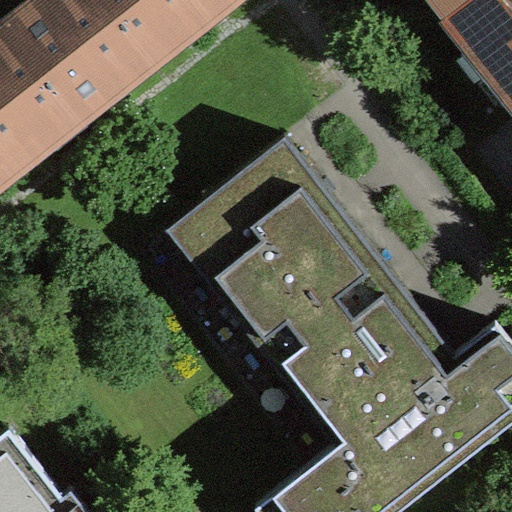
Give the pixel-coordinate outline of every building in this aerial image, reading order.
[(114,84),(48,0),(27,0),(0,21),(0,173),(12,164),(3,152),(74,97),(83,109),(114,84)] [(48,0),(114,84),(146,59),(137,47),(197,0),(213,0),(217,4),(221,0),(48,0)] [(511,0),(450,0),(443,6),(470,40),(474,36),(511,83),(511,88),(510,90),(511,92),(511,0)] [(455,349),(284,130),(166,222),(335,438),(255,501),(263,511),(388,511),(511,415),(511,338),(495,317),(482,327),(455,349)] [(0,511),(79,511),(8,422),(0,427),(0,511)]
